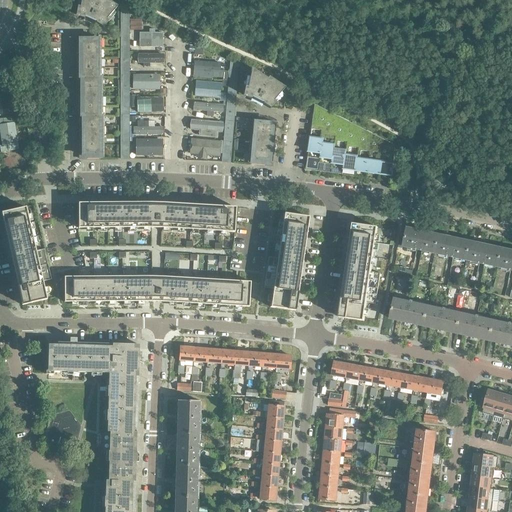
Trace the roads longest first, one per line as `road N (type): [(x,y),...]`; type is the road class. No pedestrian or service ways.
road 1 (residential): [(152,511),(160,323)]
road 2 (tertiary): [(511,221),(335,193)]
road 3 (unclassified): [(298,511),(316,337)]
road 4 (tertiary): [(49,177),(35,69),(0,28)]
road 5 (tertiary): [(335,193),(177,176)]
road 6 (residential): [(3,322),(160,323)]
road 7 (residential): [(160,323),(316,337)]
road 8 (residential): [(316,337),(468,366)]
road 9 (unclassified): [(316,337),(335,193)]
road 10 (tertiary): [(177,176),(49,177)]
road 11 (residential): [(177,176),(178,49)]
